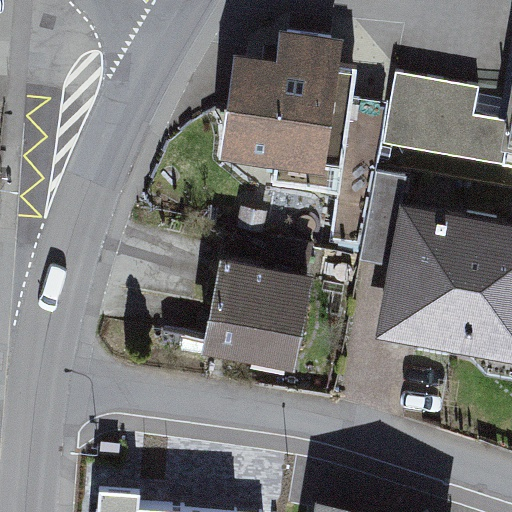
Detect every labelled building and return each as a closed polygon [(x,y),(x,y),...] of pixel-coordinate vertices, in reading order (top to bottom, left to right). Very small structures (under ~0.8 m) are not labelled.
[(511,9),(501,72),(511,74),(511,9)] [(272,23),(269,48),(258,159),(314,164),(328,29),(272,23)] [(258,159),(269,48),(221,43),(210,154),(258,159)] [(511,168),(511,74),(501,72),(485,164),(511,168)] [(511,229),(401,208),(375,340),(511,366),(511,229)] [(295,373),(314,279),(220,260),(201,355),(295,373)] [(141,495),(99,493),(97,511),(155,511),(140,511),(141,495)]
